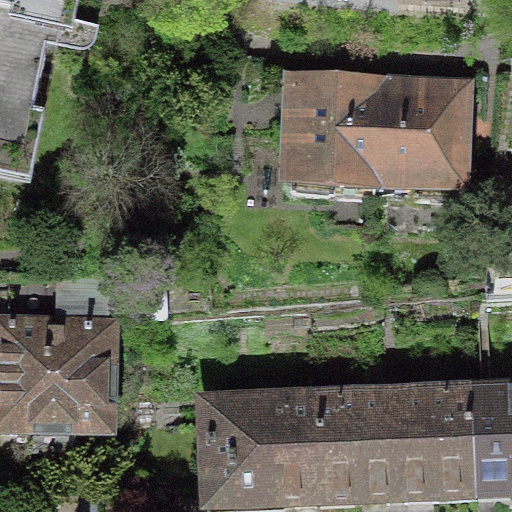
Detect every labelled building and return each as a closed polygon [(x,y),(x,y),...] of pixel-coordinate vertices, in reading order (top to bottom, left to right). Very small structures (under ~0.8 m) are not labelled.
[(0,0),(0,197),(24,203),(37,137),(27,135),(42,65),(87,75),(93,47),(69,42),(77,0),(0,0)] [(374,201),(378,89),(293,85),(291,121),(289,181),(292,181),(291,198),(374,201)] [(464,93),(378,89),(374,201),(456,204),(457,188),(460,188),(462,128),(464,93)] [(1,429),(103,431),(105,333),(106,280),(9,279),(7,334),(3,334),(1,408),(1,429)] [(511,394),(473,397),(477,502),(491,501),(511,500),(511,394)] [(473,397),(313,403),(317,508),(397,505),(477,502),(473,397)] [(233,511),(303,509),(317,508),(313,403),(203,408),(207,511),(233,511)] [(100,511),(101,486),(83,486),(83,503),(83,511),(100,511)]
